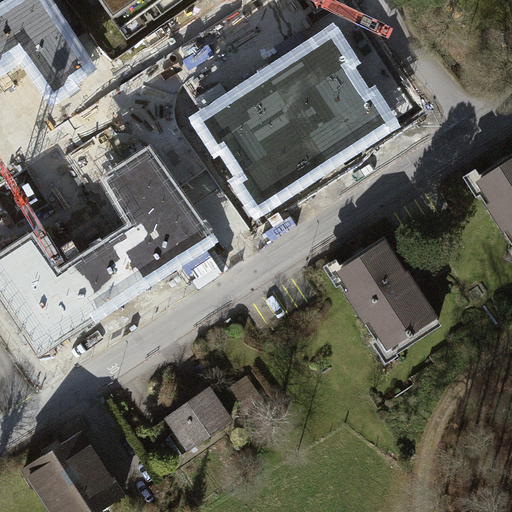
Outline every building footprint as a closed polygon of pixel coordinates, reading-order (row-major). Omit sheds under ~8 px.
[(18,0),(0,12),(0,68),(23,54),(54,100),(95,73),(46,0),(18,0)] [(100,0),(130,42),(149,28),(143,19),(151,13),(157,22),(189,0),(100,0)] [(353,61),(334,32),(196,120),(217,152),(222,149),(242,181),(237,184),(256,213),(394,125),(375,95),(369,99),(347,65),(353,61)] [(134,226),(97,250),(128,296),(211,240),(149,148),(102,180),(134,226)] [(511,234),(511,165),(481,186),(511,234)] [(0,289),(43,353),(128,296),(97,250),(59,276),(33,238),(0,259),(0,289)] [(442,321),(391,244),(340,277),(391,354),(442,321)] [(250,376),(230,389),(242,408),(262,394),(250,376)] [(166,421),(189,454),(236,423),(213,389),(166,421)] [(87,432),(24,472),(49,511),(106,511),(129,498),(87,432)]
